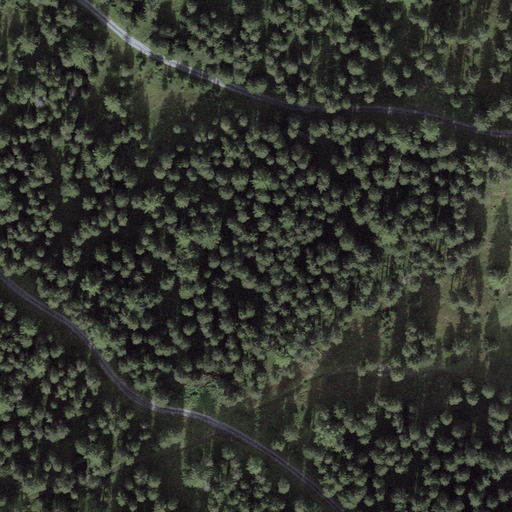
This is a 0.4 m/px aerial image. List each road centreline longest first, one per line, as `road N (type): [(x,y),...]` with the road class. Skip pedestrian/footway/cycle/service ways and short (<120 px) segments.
road 1 (track): [(511,134),(398,110),(282,104),(149,55),(81,0)]
road 2 (track): [(0,279),(78,332),(148,405),(223,426),(281,460),(336,511)]
